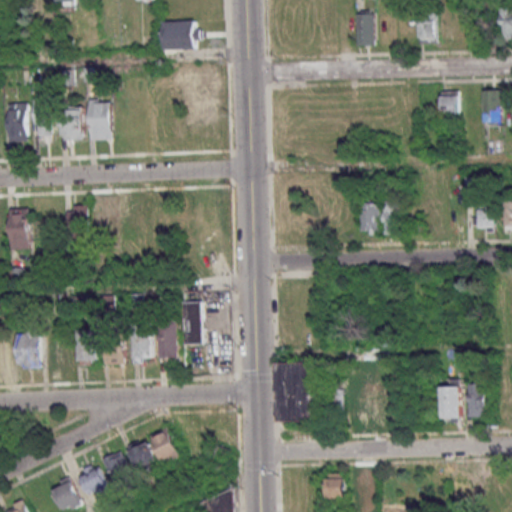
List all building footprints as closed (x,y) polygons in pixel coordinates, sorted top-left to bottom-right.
[(511,5),(500,6),(500,34),(511,33),(511,5)] [(378,45),(378,9),(359,9),(359,45),(378,45)] [(459,42),(459,15),(441,15),(441,42),(459,42)] [(439,43),(439,17),(422,17),(422,43),(439,43)] [(161,25),(162,48),(196,47),(195,24),(161,25)] [(484,89),(484,121),(503,121),(503,89),(484,89)] [(461,115),(461,90),(443,90),(443,115),(461,115)] [(55,138),(55,99),(36,99),(36,138),(55,138)] [(115,139),(115,99),(93,99),(93,139),(115,139)] [(30,141),(30,102),(12,102),(12,141),(30,141)] [(66,139),(87,139),(87,106),(66,106),(66,139)] [(402,233),(402,200),(385,200),(385,233),(402,233)] [(362,202),(362,234),(381,234),(381,202),(362,202)] [(70,204),(70,237),(91,237),(91,204),(70,204)] [(98,206),(98,229),(116,229),(116,206),(98,206)] [(14,249),(32,249),(32,207),(14,207),(14,249)] [(479,207),(479,230),(499,230),(499,207),(479,207)] [(8,213),(0,213),(0,235),(8,236),(8,213)] [(206,343),(206,300),(187,300),(187,343),(206,343)] [(182,320),(164,320),(164,359),(182,359),(182,320)] [(20,327),(20,367),(44,367),(44,327),(20,327)] [(138,331),(138,362),(156,362),(156,331),(138,331)] [(100,332),(82,332),(81,363),(100,363),(100,332)] [(0,369),(16,370),(16,335),(0,334),(0,369)] [(73,339),(55,339),(55,366),(73,366),(73,339)] [(129,363),(129,340),(110,340),(110,363),(129,363)] [(279,421),(324,421),(324,361),(279,361),(279,421)] [(466,421),(466,379),(444,379),(444,421),(466,421)] [(490,416),(490,383),(472,383),(472,416),(490,416)] [(184,456),(173,427),(155,434),(166,464),(184,456)] [(143,473),(163,464),(151,441),(132,450),(143,473)] [(107,457),(116,478),(134,470),(125,449),(107,457)] [(83,470),(90,492),(110,486),(103,464),(83,470)] [(474,470),(454,470),(454,492),(474,492),(474,470)] [(329,474),(329,498),(349,498),(349,474),(329,474)] [(67,511),(86,503),(73,476),(55,485),(67,511)] [(236,511),(236,495),(211,495),(210,511),(236,511)] [(9,511),(31,511),(25,500),(8,509),(9,511)]
